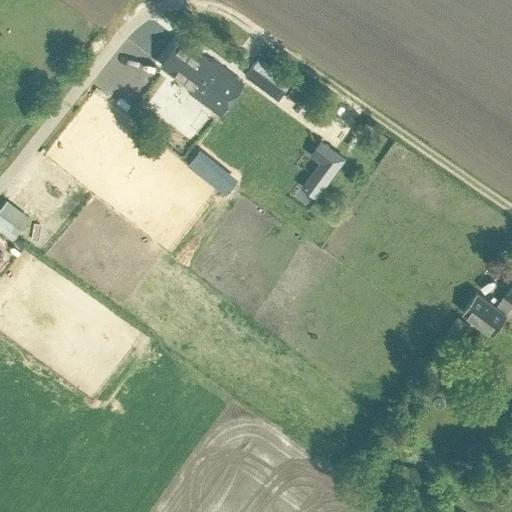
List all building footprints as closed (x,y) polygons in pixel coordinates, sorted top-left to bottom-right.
[(63,3),(50,20),(62,29),(75,12),(63,3)] [(209,60),(179,37),(162,63),(191,85),(188,88),(217,110),(241,79),(211,57),(209,60)] [(319,140),(308,156),(317,163),(299,188),(315,199),(345,158),(319,140)] [(0,226),(12,235),(19,225),(0,211),(0,226)] [(493,330),(511,303),(511,283),(497,304),(478,289),(464,308),(493,330)] [(463,330),(468,322),(455,314),(450,322),(463,330)] [(485,469),(468,472),(471,488),(488,485),(485,469)]
